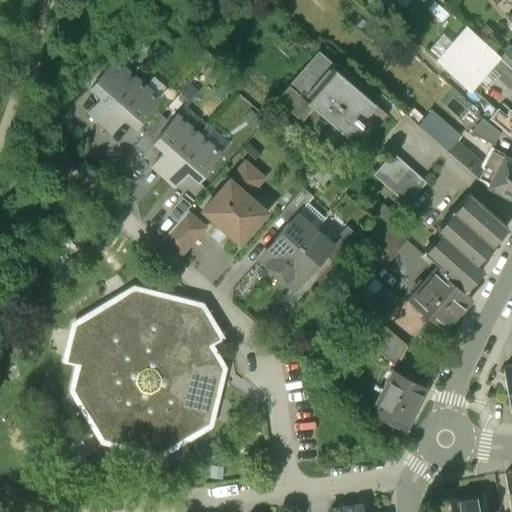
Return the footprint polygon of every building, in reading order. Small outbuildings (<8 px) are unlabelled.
[(498,54),(467,25),(437,58),(491,108),(511,84),(511,67),(510,66),(498,54)] [(511,63),(511,51),(506,46),(498,54),(510,66),(511,63)] [(338,71),(318,54),(279,99),(314,129),(326,115),(347,133),(357,121),(354,118),(370,99),(353,84),(352,85),(337,72),(338,71)] [(113,59),(90,86),(101,96),(88,110),(100,120),(135,79),(113,59)] [(135,79),(100,120),(111,130),(124,115),(135,125),(158,99),(135,79)] [(448,109),(431,132),(449,145),(466,122),(448,109)] [(511,111),(510,110),(506,116),(497,110),(490,119),(511,135),(511,111)] [(156,138),(153,141),(164,150),(151,165),(162,175),(198,134),(176,115),(156,138)] [(499,134),(479,123),(473,134),(492,145),(499,134)] [(147,130),(132,146),(141,154),(153,141),(156,138),(147,130)] [(198,134),(162,175),(173,184),(186,170),(197,179),(220,153),(198,134)] [(482,165),(455,141),(448,150),(477,176),(482,165)] [(511,160),(490,149),(482,165),(477,176),(487,185),(511,198),(511,160)] [(421,183),(392,157),(376,176),(405,201),(421,183)] [(245,162),(202,210),(239,241),(265,211),(247,195),(263,177),(245,162)] [(302,187),(278,214),(287,222),(296,212),(297,213),(312,196),(302,187)] [(463,205),(455,214),(451,211),(443,220),(447,223),(440,231),(436,228),(434,231),(441,238),(434,246),(430,242),(421,252),(436,265),(463,289),(481,268),(474,262),(505,226),(467,193),(459,202),(463,205)] [(181,197),(167,214),(176,222),(191,205),(181,197)] [(204,227),(186,211),(162,238),(180,254),(204,227)] [(287,222),(273,238),(274,241),(262,254),(263,262),(275,273),(314,228),(297,213),(296,212),(287,222)] [(387,223),(355,260),(373,276),(406,239),(387,223)] [(346,225),(331,242),(332,243),(323,254),(332,261),(356,234),(346,225)] [(314,228),(275,273),(287,283),(295,283),(306,270),(310,270),(323,254),(332,243),(331,242),(314,228)] [(436,265),(407,298),(442,328),(470,295),(463,289),(436,265)] [(384,285),(364,308),(380,321),(400,299),(384,285)] [(199,306),(134,289),(75,325),(67,360),(79,363),(73,390),(102,439),(159,453),(207,423),(221,370),(210,367),(209,359),(215,356),(207,344),(219,337),(199,306)] [(406,346),(377,322),(365,342),(395,365),(406,346)] [(391,369),(370,410),(403,427),(425,386),(391,369)] [(487,511),(484,494),(449,500),(450,511),(487,511)]
